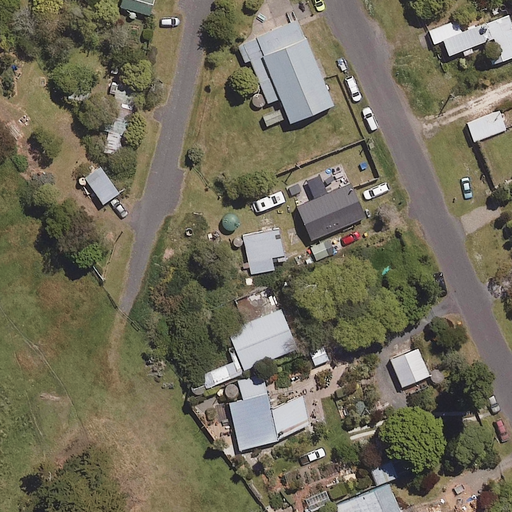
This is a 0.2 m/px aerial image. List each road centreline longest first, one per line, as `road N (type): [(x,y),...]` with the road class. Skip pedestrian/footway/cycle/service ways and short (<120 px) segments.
road 1 (residential): [(511,388),(340,0)]
road 2 (residential): [(151,225),(199,0)]
